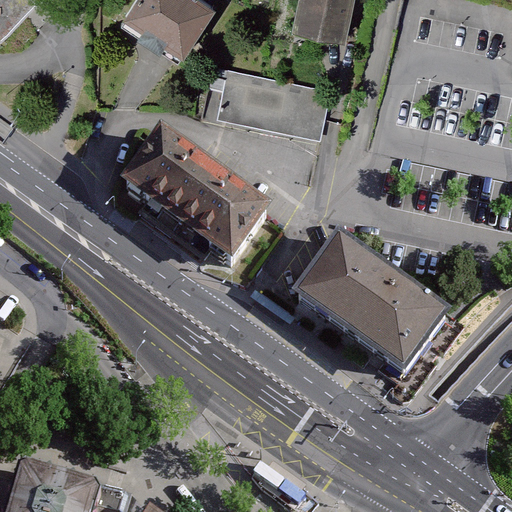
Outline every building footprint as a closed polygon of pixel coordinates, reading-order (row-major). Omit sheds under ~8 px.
[(0,0),(0,46),(3,47),(37,9),(37,0),(0,0)] [(138,0),(126,19),(185,59),(217,12),(199,0),(138,0)] [(349,0),(305,0),(299,34),(342,42),(349,0)] [(333,94),(228,73),(218,122),(323,144),(333,94)] [(125,200),(231,278),(269,227),(162,149),(125,200)] [(296,310),(407,387),(448,329),(426,314),(337,252),(296,310)] [(16,485),(7,511),(98,511),(107,485),(23,460),(16,485)] [(0,511),(7,511),(16,485),(0,480),(0,511)]
